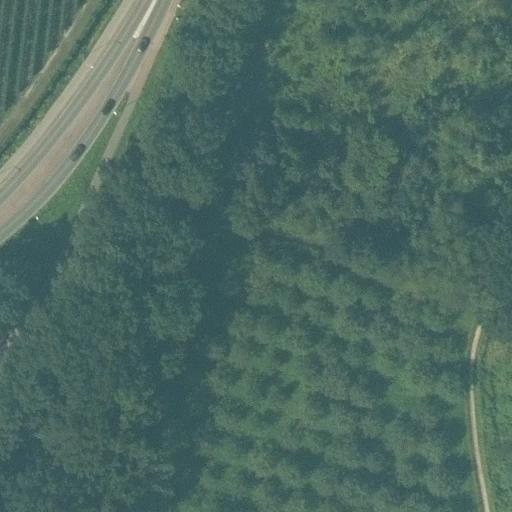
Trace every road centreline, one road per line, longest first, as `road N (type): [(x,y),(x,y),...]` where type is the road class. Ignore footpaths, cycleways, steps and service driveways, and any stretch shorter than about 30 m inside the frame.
road 1 (track): [(224,0),(173,168),(173,259),(112,511)]
road 2 (secondary): [(0,235),(49,188),(112,101),(160,0)]
road 3 (track): [(486,511),(470,366),(511,256)]
road 4 (secondary): [(149,0),(49,144),(0,199)]
